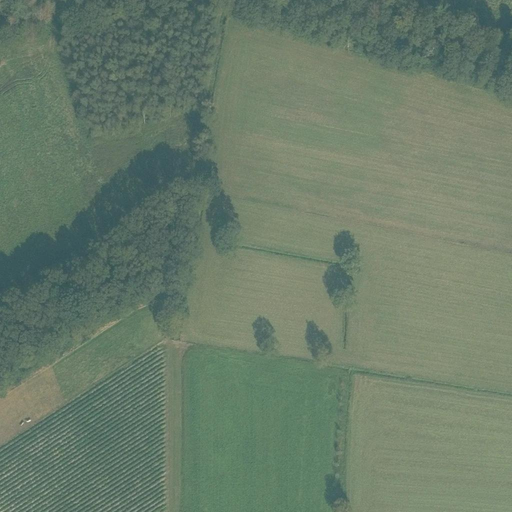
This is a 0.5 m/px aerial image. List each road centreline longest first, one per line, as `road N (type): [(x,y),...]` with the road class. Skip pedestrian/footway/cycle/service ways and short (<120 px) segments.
road 1 (track): [(214,0),(189,114),(169,294)]
road 2 (unclassified): [(511,67),(280,0)]
